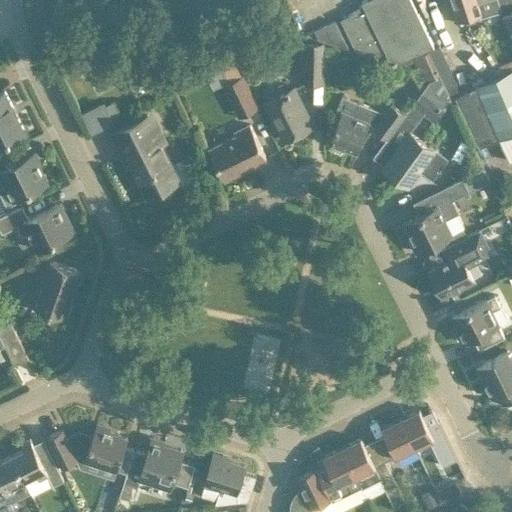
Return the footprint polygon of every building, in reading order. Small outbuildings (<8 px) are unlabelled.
[(340,18),(349,36),(357,53),(365,55),(373,52),(375,56),(386,51),(392,65),(434,45),(411,0),(363,0),(361,1),(363,4),(359,5),(360,8),(340,18)] [(452,0),(458,19),(480,12),(481,15),(502,9),(498,0),(452,0)] [(504,74),(456,95),(478,146),(488,142),(499,138),(511,131),(511,0),(498,0),(502,9),(511,32),(511,58),(499,65),(504,74)] [(335,19),(314,29),(318,38),(349,48),(335,19)] [(231,48),(244,75),(257,68),(244,42),(231,48)] [(323,83),(323,59),(340,59),(340,45),(323,45),(323,43),(305,42),(305,82),(323,83)] [(439,45),(430,49),(435,59),(444,55),(439,45)] [(230,48),(215,55),(228,82),(225,84),(241,116),(259,107),(230,48)] [(429,49),(413,57),(416,65),(420,64),(426,79),(439,73),(429,49)] [(100,68),(94,55),(75,64),(81,77),(100,68)] [(66,58),(57,62),(61,71),(70,67),(66,58)] [(423,114),(435,121),(452,96),(430,81),(416,102),(426,110),(423,114)] [(265,101),(275,121),(283,139),(312,125),(294,87),(265,101)] [(0,144),(25,132),(5,91),(0,93),(0,144)] [(89,130),(112,119),(102,98),(79,109),(89,130)] [(115,100),(108,104),(115,119),(122,116),(115,100)] [(342,110),(337,122),(330,141),(357,151),(368,121),(375,126),(374,128),(387,137),(405,113),(392,103),(386,112),(359,101),(354,114),(342,110)] [(405,113),(387,137),(385,140),(396,148),(383,167),(409,186),(421,169),(433,177),(446,159),(410,132),(423,114),(426,110),(416,102),(414,101),(405,114),(405,113)] [(147,114),(129,123),(111,132),(122,154),(126,152),(147,194),(179,179),(147,114)] [(209,148),(215,161),(224,179),(267,157),(250,123),(235,131),(236,134),(209,148)] [(511,131),(499,138),(509,160),(511,158),(511,131)] [(0,168),(0,174),(5,184),(0,185),(0,190),(7,205),(19,199),(17,196),(29,191),(47,182),(35,158),(37,157),(34,152),(16,161),(0,168)] [(414,246),(417,251),(452,234),(451,231),(463,226),(457,213),(459,212),(453,199),(491,180),(484,167),(462,177),(430,193),(436,206),(405,221),(417,245),(414,246)] [(22,205),(4,214),(0,215),(0,228),(2,232),(17,225),(22,235),(29,231),(37,248),(73,231),(66,215),(63,217),(57,204),(29,218),(22,205)] [(429,269),(442,295),(474,279),(467,266),(481,259),(475,247),(486,242),(482,234),(491,229),(489,224),(451,243),(457,255),(429,269)] [(34,306),(46,310),(65,317),(81,270),(62,264),(50,259),(34,306)] [(495,294),(470,306),(452,315),(465,341),(473,337),(479,349),(505,337),(497,322),(508,317),(502,305),(501,306),(495,294)] [(0,327),(0,330),(15,363),(28,357),(12,322),(0,327)] [(511,347),(495,356),(477,365),(492,396),(498,393),(503,404),(511,398),(511,347)] [(419,408),(401,417),(415,446),(434,437),(419,408)] [(385,434),(375,439),(385,461),(415,446),(401,417),(382,427),(385,434)] [(62,429),(47,436),(56,454),(62,467),(76,460),(80,457),(116,469),(117,469),(121,456),(127,437),(109,431),(111,426),(97,422),(91,440),(79,436),(68,442),(62,429)] [(361,437),(342,446),(356,475),(374,467),(393,504),(404,499),(385,461),(375,439),(365,444),(361,437)] [(24,448),(12,454),(25,479),(36,473),(39,478),(48,473),(39,455),(30,438),(21,442),(24,448)] [(134,449),(128,468),(124,481),(138,485),(141,478),(155,483),(157,478),(171,483),(172,482),(188,487),(195,464),(179,459),(182,450),(151,440),(147,453),(134,449)] [(316,468),(332,499),(332,501),(352,491),(352,489),(360,486),(355,476),(356,475),(342,446),(323,455),(327,463),(316,468)] [(0,508),(1,511),(7,511),(14,509),(10,501),(30,491),(25,479),(12,454),(0,460),(0,459),(0,508)] [(212,458),(206,477),(204,482),(220,487),(215,503),(244,500),(245,495),(249,496),(256,476),(243,472),(245,465),(229,460),(229,458),(222,455),(222,458),(213,455),(212,458)] [(316,467),(298,476),(303,487),(298,491),(296,493),(294,496),(292,499),(291,502),(291,505),(291,508),(291,511),(309,511),(308,511),(332,499),(316,468),(316,467)] [(53,485),(64,480),(60,472),(49,477),(53,485)] [(455,480),(437,489),(435,490),(441,503),(461,492),(455,480)] [(421,493),(428,507),(439,501),(432,488),(421,493)] [(187,491),(184,501),(191,503),(194,493),(187,491)] [(460,502),(451,511),(485,511),(474,503),(469,509),(460,502)]
